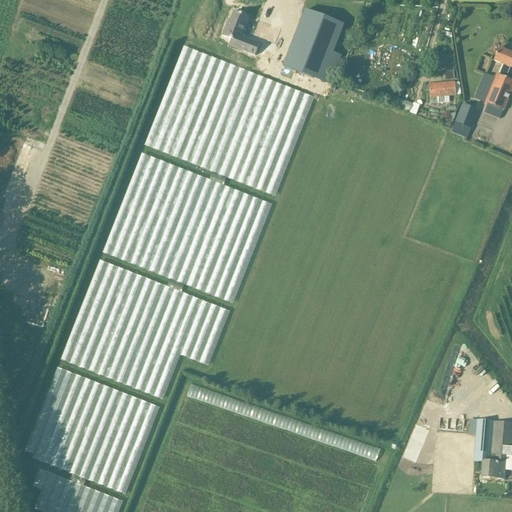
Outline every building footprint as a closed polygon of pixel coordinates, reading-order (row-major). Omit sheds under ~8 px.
[(283,68),(329,84),(342,54),(332,51),(344,21),(306,8),(283,68)] [(228,20),(222,37),(242,44),(239,50),(255,56),(260,44),(241,37),(248,18),(240,14),(239,13),(236,12),(235,13),(233,12),(230,20),(228,20)] [(253,36),(277,45),(283,29),(259,20),(253,36)] [(147,150),(281,194),(314,93),(181,49),(147,150)] [(511,74),(508,73),(510,68),(511,69),(511,53),(500,49),(494,62),(503,65),(499,76),(496,74),(495,78),(484,74),(473,100),(485,104),(488,105),(484,114),(500,120),(503,112),(504,112),(511,92),(511,74)] [(455,70),(445,72),(447,81),(457,79),(455,70)] [(430,98),(438,97),(438,104),(445,103),(445,100),(449,100),(449,96),(456,96),(455,83),(429,85),(430,98)] [(410,113),(413,105),(398,99),(395,107),(410,113)] [(463,103),(455,123),(451,133),(468,140),(472,129),(467,127),(475,109),(463,103)] [(450,113),(442,114),(442,122),(451,121),(450,113)] [(506,457),(495,456),(490,456),(493,422),(476,421),(473,462),(482,463),(481,478),(504,480),(506,457)] [(511,450),(511,424),(493,422),(490,456),(511,457),(511,450)] [(422,428),(420,427),(417,435),(410,452),(416,454),(423,438),(426,439),(429,431),(427,430),(422,428)]
